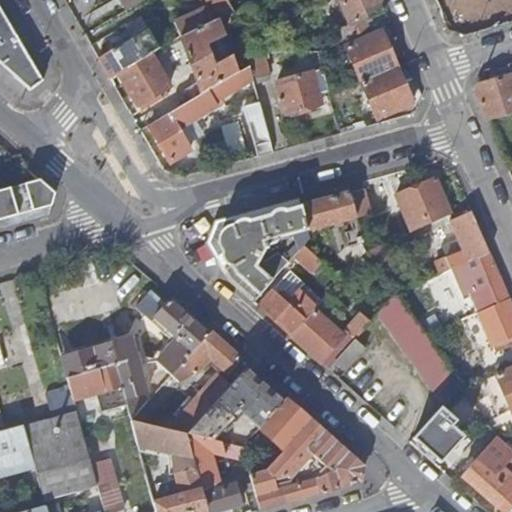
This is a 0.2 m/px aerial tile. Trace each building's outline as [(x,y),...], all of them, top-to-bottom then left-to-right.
[(122,0),(129,10),(146,0),(122,0)] [(177,26),(184,40),(217,22),(234,12),(228,0),(207,0),(211,8),(177,26)] [(391,21),(381,0),(338,0),(350,25),(334,33),(338,44),(391,21)] [(466,36),(493,28),(480,0),(435,0),(447,28),(466,36)] [(0,63),(4,67),(31,91),(42,80),(0,10),(0,63)] [(184,92),(190,101),(235,75),(237,74),(217,22),(184,40),(182,40),(198,84),(184,92)] [(99,59),(111,79),(119,74),(152,57),(162,51),(151,31),(99,59)] [(347,47),(362,83),(398,69),(382,32),(347,47)] [(249,67),(253,79),(270,75),(264,53),(245,52),(249,67)] [(152,57),(119,74),(142,112),(173,94),(152,57)] [(235,75),(243,88),(254,81),(253,79),(249,67),(237,74),(235,75)] [(398,69),(362,83),(377,120),(413,105),(398,69)] [(278,83),(287,115),(322,105),(319,94),(317,88),(313,72),(278,83)] [(153,123),(149,125),(171,162),(190,150),(178,129),(218,106),(216,103),(243,88),(235,75),(190,101),(153,123)] [(487,122),(511,114),(511,77),(511,75),(478,85),(475,94),(487,122)] [(317,88),(319,94),(325,92),(324,86),(317,88)] [(248,118),(259,158),(274,154),(262,114),(248,118)] [(136,122),(141,131),(149,125),(153,123),(148,115),(136,122)] [(43,178),(0,189),(0,228),(51,214),(59,191),(43,178)] [(412,232),(452,215),(436,179),(396,197),(412,232)] [(364,189),(350,193),(357,217),(371,214),(364,189)] [(302,208),(309,231),(350,220),(354,231),(347,233),(348,239),(349,247),(364,242),(357,217),(350,193),(302,206),(302,208)] [(272,282),(289,262),(272,247),(273,241),(309,231),(302,208),(224,231),(218,242),(237,273),(260,295),(272,282)] [(489,253),(472,212),(451,221),(464,251),(446,259),(450,270),(467,263),(489,253)] [(304,243),(296,257),(317,270),(325,256),(304,243)] [(467,263),(486,309),(509,299),(489,253),(467,263)] [(254,303),(291,336),(319,305),(323,300),(309,288),(296,304),(285,294),(280,300),(272,292),(277,287),(272,282),(260,295),(254,303)] [(285,294),(277,287),(272,292),(280,300),(285,294)] [(184,363),(208,335),(170,302),(167,305),(152,292),(137,309),(153,324),(156,320),(178,338),(157,362),(173,376),(184,363)] [(426,335),(396,293),(378,314),(445,405),(462,385),(426,335)] [(502,342),(511,337),(511,305),(509,299),(486,309),(478,313),(493,346),(502,342)] [(291,336),(328,369),(335,361),(355,339),(370,323),(361,315),(346,331),(348,332),(345,336),(319,313),(323,309),(319,305),(291,336)] [(227,373),(240,358),(211,332),(208,335),(184,363),(196,374),(210,357),(227,373)] [(147,393),(132,339),(62,359),(68,378),(116,364),(125,399),(132,422),(147,405),(144,394),(147,393)] [(366,349),(355,339),(335,361),(346,371),(366,349)] [(502,342),(493,346),(495,351),(504,347),(502,342)] [(173,376),(157,362),(148,371),(164,385),(173,376)] [(111,403),(125,399),(116,364),(68,378),(74,400),(107,391),(111,403)] [(511,417),(511,368),(496,376),(511,411),(496,418),(498,423),(511,417)] [(259,429),(283,402),(245,369),(229,387),(188,435),(212,440),(221,429),(238,409),(244,415),(259,429)] [(188,435),(229,387),(217,376),(169,430),(188,435)] [(304,415),(286,398),(283,402),(259,429),(284,452),(312,422),(307,417),(304,415)] [(443,410),(445,405),(414,439),(441,463),(464,436),(452,425),(456,420),(443,410)] [(238,409),(221,429),(227,434),(244,415),(238,409)] [(77,410),(23,425),(30,451),(35,467),(37,473),(45,500),(98,485),(96,478),(90,458),(88,451),(82,429),(77,410)] [(169,430),(132,422),(139,446),(194,459),(198,470),(177,476),(174,466),(156,471),(162,489),(167,488),(166,483),(177,480),(182,495),(154,503),(157,511),(192,511),(193,511),(192,511),(212,511),(241,504),(236,484),(253,480),(252,476),(243,448),(212,440),(188,435),(169,430)] [(266,472),(252,476),(253,480),(261,510),(360,481),(363,467),(312,422),(284,452),(266,472)] [(0,476),(35,467),(30,451),(23,425),(0,431),(0,476)] [(82,429),(88,451),(98,448),(93,432),(92,432),(90,426),(82,429)] [(511,451),(497,437),(462,475),(498,508),(511,492),(511,475),(510,474),(511,472),(511,451)] [(118,472),(96,478),(98,485),(105,511),(119,511),(128,510),(118,472)]
